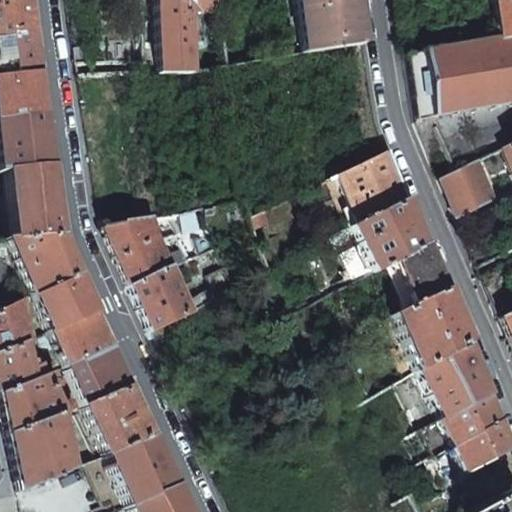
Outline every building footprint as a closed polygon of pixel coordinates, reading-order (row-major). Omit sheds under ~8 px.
[(0,0),(0,38),(31,35),(28,15),(25,0),(0,0)] [(153,0),(160,73),(210,71),(223,69),(219,41),(198,43),(189,43),(189,13),(198,13),(215,12),(212,0),(153,0)] [(354,0),(291,0),(300,55),(324,51),(332,49),(361,44),(356,9),(354,0)] [(511,0),(487,0),(495,40),(511,36),(511,0)] [(198,13),(189,13),(189,43),(198,43),(198,13)] [(457,26),(433,30),(437,51),(481,43),(480,34),(459,37),(457,26)] [(31,35),(0,38),(0,78),(37,74),(31,35)] [(437,51),(402,57),(412,120),(428,119),(449,115),(450,118),(454,117),(453,115),(469,112),(470,115),(473,114),(473,111),(489,108),(489,111),(493,110),(493,107),(509,105),(509,107),(511,106),(511,36),(495,40),(481,43),(437,51)] [(288,44),(235,53),(237,67),(290,57),(288,44)] [(37,74),(0,78),(0,119),(42,114),(39,88),(37,74)] [(0,171),(3,171),(49,166),(46,140),(42,114),(0,119),(0,171)] [(385,153),(333,178),(351,220),(353,226),(404,200),(393,174),(385,153)] [(471,159),(459,164),(461,169),(473,163),(471,159)] [(461,169),(437,181),(452,215),(454,220),(491,201),(474,163),(473,163),(461,169)] [(49,166),(3,171),(8,207),(12,241),(59,234),(56,216),(49,166)] [(325,182),(341,224),(351,220),(333,178),(325,182)] [(251,197),(239,201),(239,203),(246,220),(259,214),(251,197)] [(404,200),(353,226),(348,230),(355,245),(367,268),(370,273),(391,262),(423,246),(414,225),(404,200)] [(195,211),(177,214),(181,236),(199,231),(195,211)] [(485,211),(456,225),(472,263),(500,248),(485,211)] [(259,214),(246,220),(250,231),(266,224),(262,212),(259,214)] [(98,229),(98,230),(114,263),(125,288),(170,269),(187,261),(183,250),(164,256),(150,219),(98,229)] [(12,241),(4,242),(29,297),(76,275),(62,242),(59,234),(12,241)] [(336,255),(344,272),(348,278),(367,268),(355,245),(336,255)] [(423,246),(391,262),(406,297),(396,302),(401,312),(442,291),(429,260),(423,246)] [(22,300),(0,249),(0,309),(19,302),(22,300)] [(511,275),(509,268),(480,281),(496,319),(511,310),(511,275)] [(170,269),(125,288),(146,333),(210,302),(205,290),(185,301),(170,269)] [(344,272),(339,274),(343,280),(348,278),(344,272)] [(76,275),(29,297),(45,333),(93,312),(76,275)] [(242,285),(235,289),(244,307),(251,303),(242,285)] [(401,312),(387,320),(412,375),(464,344),(453,317),(442,291),(401,312)] [(19,302),(0,309),(0,352),(28,341),(19,302)] [(511,310),(496,319),(507,345),(511,355),(511,310)] [(45,333),(37,337),(44,351),(51,348),(61,369),(110,349),(93,312),(45,333)] [(28,341),(0,352),(0,394),(44,376),(37,360),(43,358),(41,353),(44,351),(37,337),(28,341)] [(464,344),(412,375),(437,422),(487,396),(476,371),(464,344)] [(128,387),(110,349),(61,369),(64,376),(78,407),(128,387)] [(44,376),(0,394),(0,424),(3,437),(57,415),(66,412),(71,410),(78,407),(64,376),(54,380),(51,374),(44,376)] [(128,387),(78,407),(101,457),(151,436),(128,387)] [(437,422),(436,423),(449,449),(498,422),(490,403),(487,396),(437,422)] [(57,415),(3,437),(8,465),(14,494),(85,464),(96,459),(82,426),(61,430),(57,415)] [(498,422),(449,449),(463,474),(475,467),(509,449),(504,435),(498,422)] [(414,423),(409,426),(414,435),(418,433),(419,432),(414,423)] [(151,436),(101,457),(124,507),(175,486),(151,436)] [(432,458),(426,461),(429,467),(427,473),(435,489),(446,483),(433,457),(432,458)] [(186,511),(175,486),(124,507),(126,511),(186,511)] [(471,511),(511,511),(503,496),(493,501),(471,511)]
